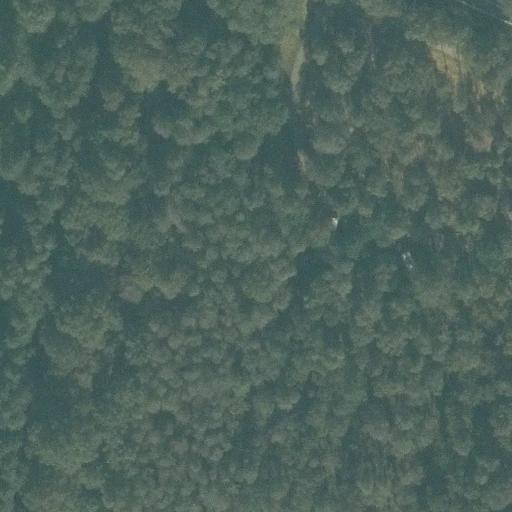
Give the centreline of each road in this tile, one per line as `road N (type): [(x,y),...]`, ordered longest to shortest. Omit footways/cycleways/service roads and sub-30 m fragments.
road 1 (unclassified): [(299,149),(318,184),(352,214),(511,258)]
road 2 (unclassified): [(299,149),(291,104),(300,58),(333,0)]
